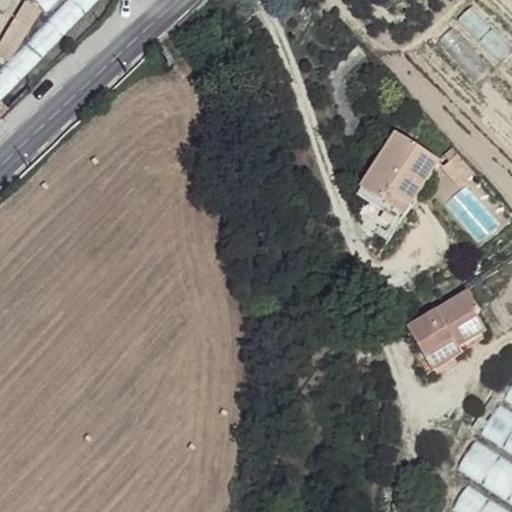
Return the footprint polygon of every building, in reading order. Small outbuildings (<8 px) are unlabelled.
[(321,8),(314,0),(313,0),(295,12),(305,22),(321,8)] [(170,39),(159,50),(172,61),(181,50),(170,39)] [(321,97),(323,109),(343,93),(340,90),(321,97)] [(343,93),(323,109),(345,167),(359,162),(340,112),(350,109),(343,93)] [(393,145),(363,199),(402,224),(434,170),(393,145)] [(460,305),(398,336),(423,384),(458,363),(456,357),(473,343),(465,329),(473,322),(460,305)] [(456,469),(511,505),(511,464),(475,440),(456,469)] [(409,511),(400,490),(383,495),(389,511),(409,511)]
